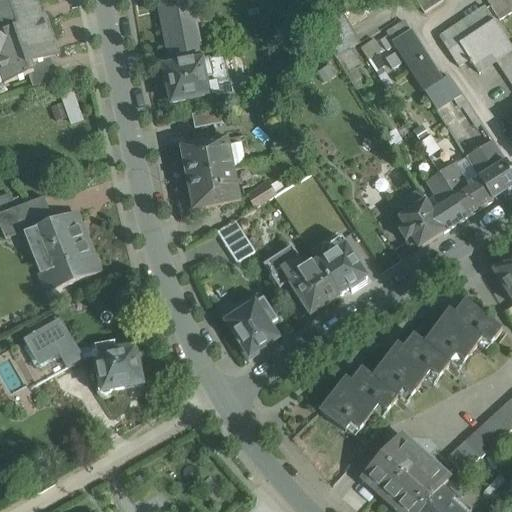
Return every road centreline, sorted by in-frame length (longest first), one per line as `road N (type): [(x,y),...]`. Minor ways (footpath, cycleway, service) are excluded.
road 1 (residential): [(222,404),(178,317),(147,223),(104,0)]
road 2 (residential): [(222,404),(511,214)]
road 3 (unknown): [(422,26),(511,156)]
road 4 (residential): [(308,511),(222,404)]
